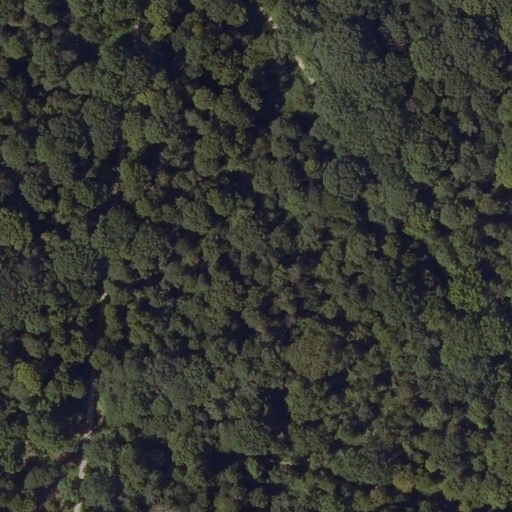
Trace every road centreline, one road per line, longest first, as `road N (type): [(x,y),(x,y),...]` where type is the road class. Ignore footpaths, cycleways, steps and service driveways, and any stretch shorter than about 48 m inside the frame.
road 1 (track): [(142,0),(75,511)]
road 2 (track): [(511,360),(251,0)]
